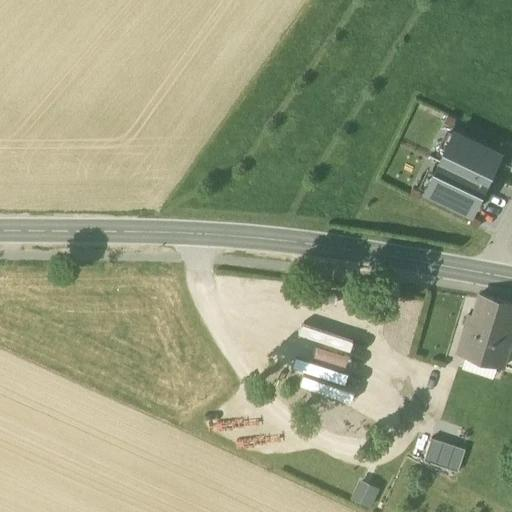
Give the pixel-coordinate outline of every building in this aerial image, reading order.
[(444,122),(451,126),(455,118),(447,114),(444,122)] [(499,153),(454,131),(425,191),(470,213),(483,186),(479,184),(482,177),(486,179),(499,153)] [(412,187),(408,195),(416,199),(420,191),(412,187)] [(480,220),(473,217),(469,225),(477,229),(480,220)] [(457,350),(504,366),(511,338),(511,303),(482,295),(476,315),(469,313),(457,350)] [(213,428),(259,433),(261,419),(214,414),(213,428)] [(424,461),(457,472),(465,449),(431,438),(424,461)] [(372,505),(381,486),(360,476),(351,495),(372,505)]
